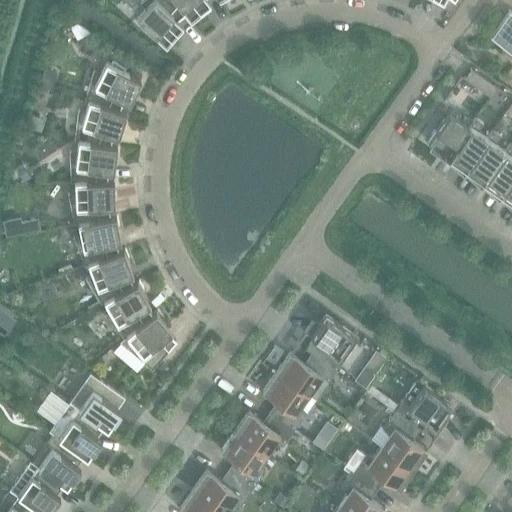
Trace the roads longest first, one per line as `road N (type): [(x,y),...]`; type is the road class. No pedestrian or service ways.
road 1 (residential): [(238,326),(182,271),(148,188),(155,122),(188,59),(226,26),(301,5),(358,8),(436,50)]
road 2 (residential): [(511,396),(300,245)]
road 3 (residential): [(108,511),(238,326)]
road 4 (residential): [(511,255),(366,150)]
road 5 (residential): [(511,410),(440,511)]
road 6 (residential): [(366,150),(436,50)]
